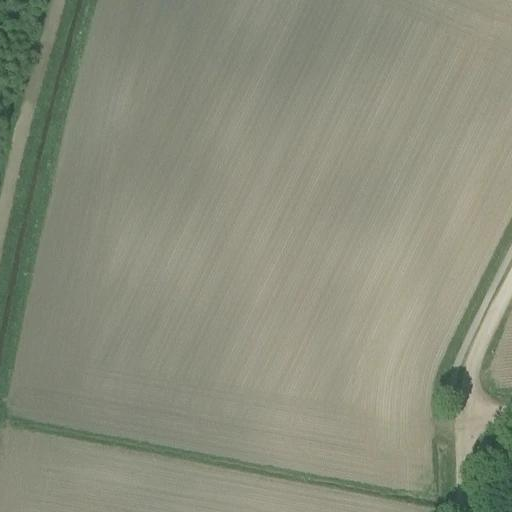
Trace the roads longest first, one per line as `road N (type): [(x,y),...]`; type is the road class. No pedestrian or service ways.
road 1 (track): [(468,433),(471,365),(511,279)]
road 2 (residential): [(463,511),(464,440),(480,423),(511,415)]
